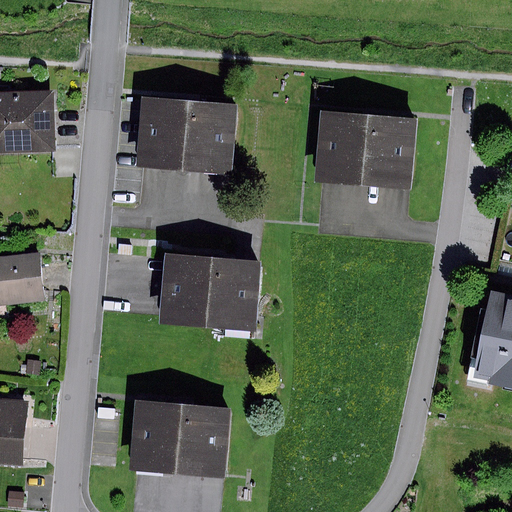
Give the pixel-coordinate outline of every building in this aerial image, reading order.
[(51,96),(0,98),(0,156),(54,154),(51,96)] [(241,106),(147,99),(142,165),(236,172),(241,106)] [(415,126),(325,120),(321,181),(411,187),(415,126)] [(40,256),(0,260),(0,308),(45,303),(40,256)] [(262,267),(166,259),(161,325),(256,333),(262,267)] [(511,296),(492,293),(475,377),(487,380),(486,383),(511,388),(511,296)] [(27,361),(25,374),(38,376),(40,362),(27,361)] [(23,404),(0,401),(0,460),(17,462),(23,404)] [(231,413),(137,406),(132,470),(226,477),(231,413)] [(24,492),(10,492),(9,508),(23,509),(24,492)]
